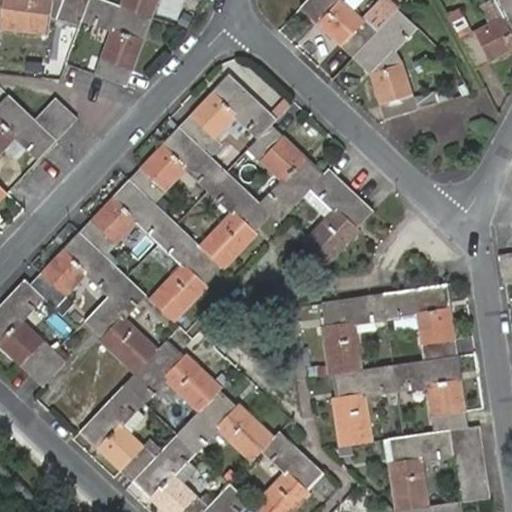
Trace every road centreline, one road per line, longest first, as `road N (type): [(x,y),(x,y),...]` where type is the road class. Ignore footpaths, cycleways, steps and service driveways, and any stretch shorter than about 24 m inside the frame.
road 1 (residential): [(0,267),(236,18)]
road 2 (residential): [(236,18),(460,224)]
road 3 (residential): [(460,224),(479,249),(511,452)]
road 4 (residential): [(0,397),(126,511)]
